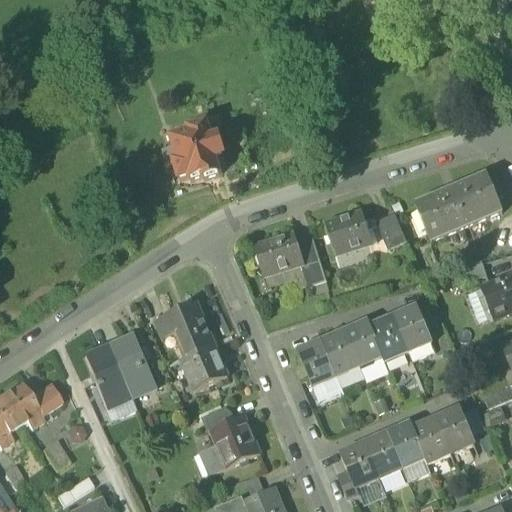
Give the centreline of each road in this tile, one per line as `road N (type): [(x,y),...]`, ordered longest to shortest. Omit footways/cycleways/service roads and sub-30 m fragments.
road 1 (residential): [(507,128),(202,227)]
road 2 (residential): [(202,227),(324,511)]
road 3 (residential): [(133,511),(50,334)]
road 4 (residential): [(202,227),(50,334)]
road 5 (unknown): [(305,467),(448,412)]
